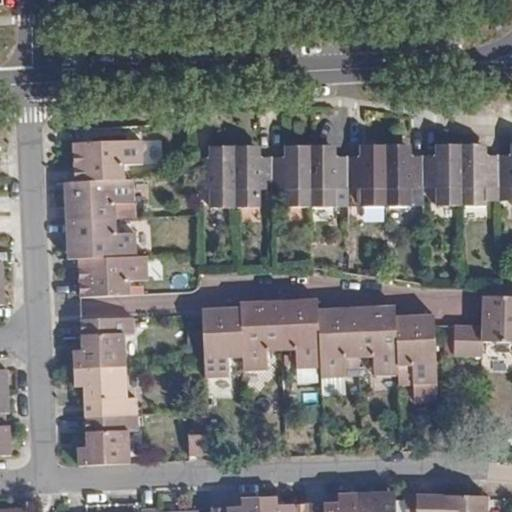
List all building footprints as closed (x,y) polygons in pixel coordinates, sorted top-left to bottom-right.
[(73,167),(74,182),(123,181),(123,165),(141,164),(141,141),(72,143),(73,167)] [(436,207),(461,207),(461,145),(443,146),(442,152),(435,153),(435,157),(423,157),(423,189),(436,189),(436,207)] [(486,201),(499,202),(499,156),(486,156),(486,152),(479,152),(478,146),(461,145),(461,207),(486,206),(486,201)] [(360,158),(348,157),(348,190),(360,189),(361,207),(386,207),(385,146),(367,146),(367,153),(360,153),(360,158)] [(403,146),(385,146),(386,207),(410,207),(411,189),(423,189),(423,157),(411,157),(411,153),(403,153),(403,146)] [(209,158),(195,158),(195,162),(197,190),(209,190),(209,209),(235,208),(233,147),(216,147),(216,154),(209,154),(209,158)] [(252,147),(233,147),(235,208),(260,208),(259,190),(272,190),(272,158),(259,158),(259,154),(253,154),(252,147)] [(285,158),(272,158),(272,190),(285,190),(286,208),(310,208),(310,147),(291,147),(291,153),(285,153),(285,158)] [(328,147),(310,147),(310,208),(335,208),(335,189),(348,190),(348,157),(336,157),(335,154),(328,154),(328,147)] [(511,202),(511,206),(511,151),(510,152),(510,157),(499,156),(499,202),(511,201),(511,202)] [(74,182),(64,183),(64,198),(66,221),(115,219),(134,218),(132,180),(123,181),(74,182)] [(115,219),(66,221),(66,238),(67,260),(79,259),(135,257),(134,235),(116,235),(115,219)] [(79,259),(79,283),(80,298),(129,295),(128,281),(147,281),(146,256),(135,257),(79,259)] [(0,286),(12,286),(12,274),(11,265),(0,265),(0,286)] [(12,286),(0,286),(0,308),(13,308),(13,300),(12,286)] [(511,298),(483,297),(481,327),(464,327),(455,327),(454,356),(481,356),(482,343),(511,343),(511,298)] [(298,301),(278,302),(281,351),(296,351),(297,369),(321,368),(318,310),(317,300),(298,301)] [(240,303),(240,308),(243,357),(243,371),(267,370),(266,351),(281,351),(278,302),(260,303),(240,303)] [(202,310),(202,315),(204,364),(205,378),(229,377),(228,358),(243,357),(240,308),(222,309),(202,310)] [(398,375),(395,318),(394,308),(375,308),(356,309),(359,358),(373,357),(374,376),(398,375)] [(321,378),(360,377),(359,358),(356,309),(340,309),(318,310),(321,368),(321,378)] [(436,384),(433,326),(433,316),(417,317),(395,318),(398,375),(399,385),(436,384)] [(140,321),(88,323),(89,340),(90,355),(81,355),(82,373),(134,371),(132,337),(140,336),(140,321)] [(0,397),(17,397),(17,387),(16,374),(0,375),(0,367),(0,397)] [(134,371),(82,373),(83,391),(91,391),(92,400),(92,421),(144,419),(144,403),(135,403),(134,371)] [(0,431),(3,431),(3,418),(16,418),(18,418),(17,407),(17,397),(0,397),(0,431)] [(3,418),(3,431),(16,431),(16,418),(3,418)] [(144,419),(92,421),(93,439),(94,453),(85,453),(86,470),(138,468),(137,435),(145,435),(144,419)] [(0,461),(20,460),(19,442),(19,431),(16,431),(3,431),(0,431),(0,461)] [(217,459),(216,439),(197,440),(198,460),(217,459)] [(358,511),(394,511),(394,494),(394,493),(374,494),(357,494),(358,511)] [(358,511),(357,494),(338,495),(338,504),(309,505),(309,511),(358,511)] [(487,511),(488,499),(461,497),(405,495),(406,511),(487,511)] [(241,508),(211,509),(211,511),(259,511),(259,499),(241,500),(241,508)] [(277,499),(259,499),(259,511),(309,511),(309,505),(278,506),(277,499)]
